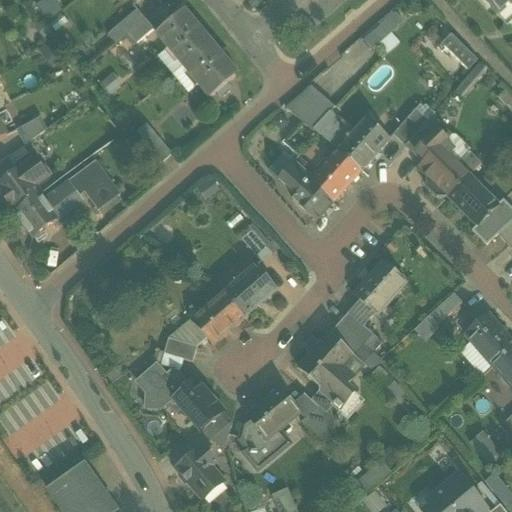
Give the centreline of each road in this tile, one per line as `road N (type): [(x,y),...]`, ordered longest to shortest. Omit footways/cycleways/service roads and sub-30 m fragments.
road 1 (residential): [(511,311),(404,199),(383,198),(365,210),(317,264)]
road 2 (residential): [(217,150),(28,315)]
road 3 (residential): [(28,315),(157,511)]
road 4 (residential): [(241,380),(328,290),(317,264)]
road 5 (residential): [(317,264),(217,150)]
road 6 (residential): [(390,0),(289,86)]
